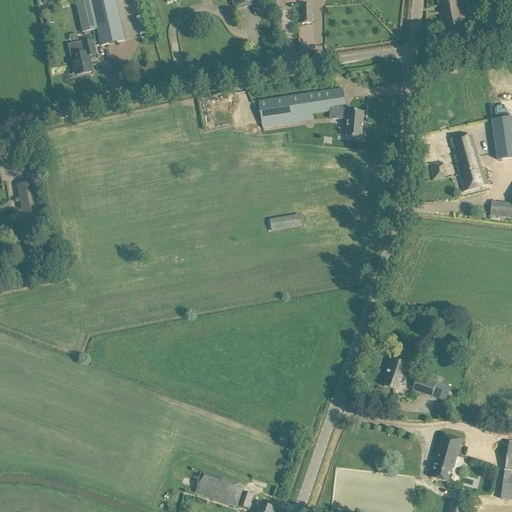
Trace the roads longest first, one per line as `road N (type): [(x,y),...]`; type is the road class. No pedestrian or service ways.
road 1 (unclassified): [(300,511),(398,212),(411,50)]
road 2 (unclassified): [(0,128),(411,50)]
